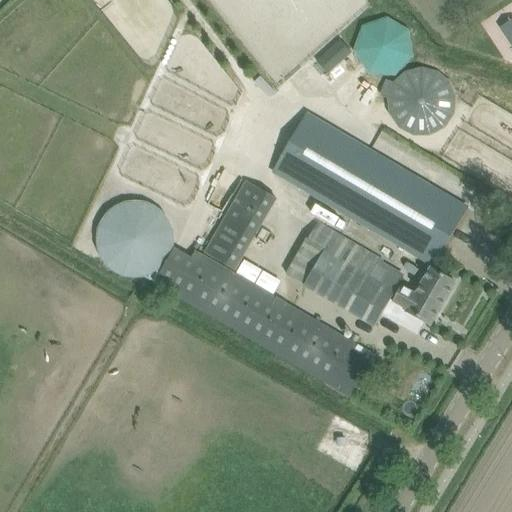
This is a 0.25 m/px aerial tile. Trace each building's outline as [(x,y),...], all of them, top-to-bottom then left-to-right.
[(416,0),(439,36),(497,0),(416,0)] [(355,45),(355,48),(355,50),(355,53),(356,55),(356,58),(357,60),(358,63),(360,65),(361,67),(363,69),(365,70),(367,72),(369,73),(374,76),(376,76),(379,77),(382,77),(384,77),(387,77),(389,77),(392,76),(394,76),(397,75),(399,73),(401,72),(403,70),(405,69),(407,67),(408,65),(410,63),(411,60),(412,58),(413,55),(413,53),(414,50),(414,48),(414,45),(413,43),(413,40),(412,38),(411,35),(410,33),(408,31),(407,29),(405,27),(403,25),(401,24),(399,22),(397,21),(394,20),(392,19),(389,19),(387,18),(384,18),(382,18),(379,19),(376,19),(374,20),(372,21),(369,22),(367,24),(365,25),(363,27),(361,29),(360,31),(358,33),(357,35),(356,38),(356,40),(355,43),(355,45)] [(511,22),(501,30),(511,45),(511,22)] [(340,41),(328,51),(339,64),(351,53),(340,41)] [(307,115),(274,172),(434,265),(467,208),(307,115)] [(247,182),(206,253),(235,270),(276,199),(247,182)] [(98,237),(98,240),(98,243),(99,246),(99,250),(100,253),(102,256),(103,259),(105,262),(107,264),(109,267),(112,269),(114,271),(117,273),(120,274),(123,276),(126,277),(129,277),(133,278),(136,278),(139,278),(143,277),(146,277),(149,276),(152,274),(155,273),(158,271),(160,269),(163,267),(165,264),(167,262),(169,259),(170,256),(172,253),(173,250),(173,246),(174,243),(174,240),(174,237),(173,233),(173,230),(172,227),(170,224),(169,221),(167,218),(165,215),(163,213),(160,211),(158,209),(155,207),(152,205),(149,204),(146,203),(143,202),(139,202),(136,202),(133,202),(129,202),(126,203),(123,204),(120,205),(117,207),(114,209),(112,211),(109,213),(107,215),(105,218),(103,221),(102,224),(100,227),(99,230),(99,233),(98,237)] [(396,290),(328,249),(306,286),(376,326),(392,298),(397,290),(396,290)] [(202,256),(179,297),(354,399),(378,358),(202,256)] [(431,325),(455,282),(431,268),(423,282),(424,283),(416,297),(398,287),(396,290),(397,290),(392,298),(409,308),(407,312),(431,325)]
